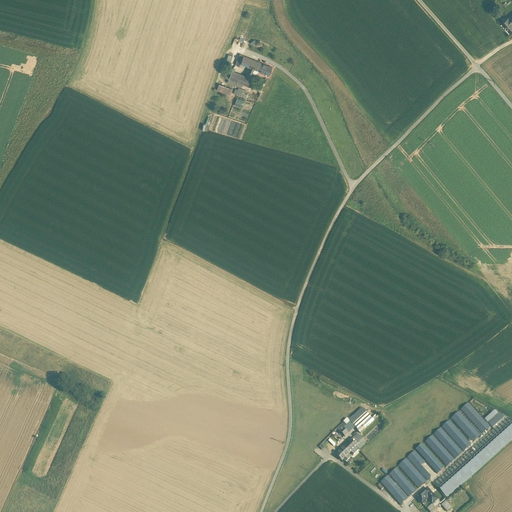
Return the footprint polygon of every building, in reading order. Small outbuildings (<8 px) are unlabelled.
[(509,17),(501,23),(510,33),(511,31),(511,15),(509,18),(509,17)] [(260,62),(240,54),(235,65),(236,65),(236,64),(240,66),(241,64),(250,67),(257,70),(260,62)] [(272,67),(260,62),(257,70),(258,70),(269,74),(272,67)] [(257,70),(250,67),(248,71),(247,71),(245,76),(239,85),(242,86),(243,84),(247,86),(252,73),(256,75),(258,70),(257,70)] [(233,71),(231,71),(228,78),(227,82),(238,87),(239,85),(245,76),(233,71)] [(232,89),(219,84),(217,90),(230,95),(232,89)] [(246,90),(239,87),(236,94),(243,96),(246,90)] [(244,101),(237,98),(234,105),(242,108),(244,101)] [(491,427),(469,403),(451,420),(472,443),(491,427)] [(496,411),(486,420),(489,423),(499,414),(496,411)] [(499,414),(489,423),(491,426),(503,416),(499,414)] [(503,416),(491,426),(494,429),(507,418),(503,416)] [(362,417),(353,425),(355,427),(357,430),(360,433),(369,425),(362,417)] [(494,429),(432,485),(437,491),(445,500),(511,439),(511,420),(507,418),(494,429)] [(450,420),(425,443),(446,467),(472,444),(450,420)] [(344,423),(337,429),(345,437),(348,433),(343,428),(346,425),(344,423)] [(346,425),(343,428),(348,433),(351,430),(348,427),(346,425)] [(366,443),(357,434),(353,438),(359,444),(356,446),(359,450),(366,443)] [(353,438),(336,455),(342,461),(356,446),(359,444),(353,438)] [(437,461),(423,445),(417,451),(431,467),(437,461)] [(437,475),(416,451),(398,467),(420,490),(437,475)] [(444,469),(437,461),(431,467),(438,474),(444,469)] [(418,492),(397,468),(380,484),(401,507),(418,492)] [(437,491),(432,485),(429,488),(433,493),(437,491)] [(428,489),(417,498),(423,504),(428,499),(431,503),(436,499),(433,495),(428,489)] [(436,499),(431,503),(433,505),(427,509),(429,511),(431,511),(441,504),(436,499)] [(446,502),(441,506),(446,511),(448,510),(449,511),(452,508),(446,502)]
